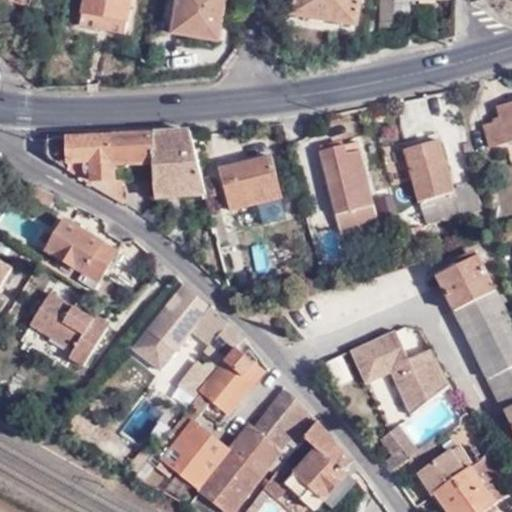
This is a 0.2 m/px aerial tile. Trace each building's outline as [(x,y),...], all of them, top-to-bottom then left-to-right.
[(115,18),(132,21),(135,0),(87,0),(83,26),(112,31),(115,18)] [(221,40),(228,0),(182,0),(176,33),(221,40)] [(363,0),(296,0),(294,13),(359,25),(363,0)] [(130,34),(132,21),(115,18),(112,31),(130,34)] [(511,105),(504,108),(506,116),(496,120),(498,123),(486,127),(493,150),(511,143),(511,105)] [(192,132),(157,134),(158,165),(159,199),(210,195),(192,132)] [(157,134),(115,136),(115,197),(121,202),(121,179),(118,179),(118,166),(158,165),(157,134)] [(115,136),(52,140),(51,156),(90,182),(112,181),(113,196),(115,197),(115,136)] [(476,211),(471,184),(454,187),(442,142),(407,149),(426,218),(460,209),(462,214),(476,211)] [(380,224),(363,152),(350,155),(347,146),(323,152),(343,233),(380,224)] [(286,200),(275,160),(226,172),(235,213),(286,200)] [(224,213),(216,215),(223,241),(231,239),(224,213)] [(111,251),(66,219),(45,250),(79,273),(81,270),(93,278),(111,251)] [(511,315),(507,304),(511,301),(511,299),(508,292),(502,295),(482,254),(462,263),(460,259),(441,268),(511,421),(511,315)] [(0,261),(0,289),(12,269),(0,261)] [(185,283),(140,342),(167,363),(205,313),(223,329),(211,344),(221,351),(200,378),(211,385),(247,339),(225,318),(185,283)] [(108,327),(52,292),(32,325),(89,359),(108,327)] [(353,347),(355,351),(401,331),(399,326),(353,347)] [(401,331),(355,351),(368,380),(394,369),(413,412),(451,384),(432,347),(412,356),(401,331)] [(211,385),(205,393),(216,401),(217,402),(233,414),(234,414),(266,375),(261,370),(264,366),(255,360),(259,354),(247,339),(211,385)] [(140,342),(133,350),(161,371),(167,363),(140,342)] [(268,416),(287,388),(286,387),(254,429),(249,425),(230,448),(232,450),(249,427),(256,432),(268,416)] [(320,421),(287,388),(268,416),(292,435),(293,435),(297,431),(307,439),(313,429),(320,421)] [(216,401),(205,393),(195,405),(207,414),(217,402),(216,401)] [(128,414),(106,438),(121,451),(142,426),(128,414)] [(292,435),(268,416),(256,432),(280,450),(292,435)] [(161,459),(165,461),(182,440),(194,423),(196,425),(198,423),(193,419),(161,459)] [(366,480),(320,421),(313,429),(307,439),(313,444),(320,449),(317,455),(297,480),(290,476),(283,470),(273,483),(268,490),(269,491),(277,497),(288,483),(314,506),(323,495),(332,503),(356,476),(361,483),(366,480)] [(203,491),(231,452),(232,451),(232,450),(198,423),(196,425),(194,423),(182,440),(165,461),(161,459),(156,466),(168,475),(174,468),(203,491)] [(390,430),(402,446),(410,455),(414,451),(418,448),(399,424),(390,430)] [(232,451),(231,452),(233,453),(231,456),(259,477),(280,450),(256,432),(249,427),(232,450),(232,451)] [(414,451),(417,456),(437,441),(434,437),(418,448),(414,451)] [(313,444),(307,439),(302,444),(309,449),(313,444)] [(417,456),(419,458),(439,443),(437,441),(417,456)] [(302,444),(297,450),(288,463),(283,470),(290,476),(309,449),(302,444)] [(468,472),(474,467),(477,465),(461,445),(453,452),(468,472)] [(386,459),(396,472),(413,459),(417,456),(414,451),(410,455),(402,446),(386,459)] [(231,452),(203,491),(229,511),(230,511),(259,477),(231,456),(233,453),(231,452)] [(422,473),(437,494),(440,492),(468,472),(453,452),(451,453),(422,473)] [(151,462),(147,458),(134,474),(139,477),(151,462)] [(288,463),(284,460),(268,480),(273,483),(283,470),(288,463)] [(154,463),(151,462),(139,477),(141,478),(154,463)] [(468,472),(440,492),(453,511),(486,511),(511,496),(496,472),(485,480),(474,467),(468,472)] [(268,480),(263,486),(268,490),(273,483),(268,480)] [(263,486),(246,508),(251,511),(266,492),(268,490),(263,486)] [(266,492),(251,511),(252,511),(267,493),(266,492)]
